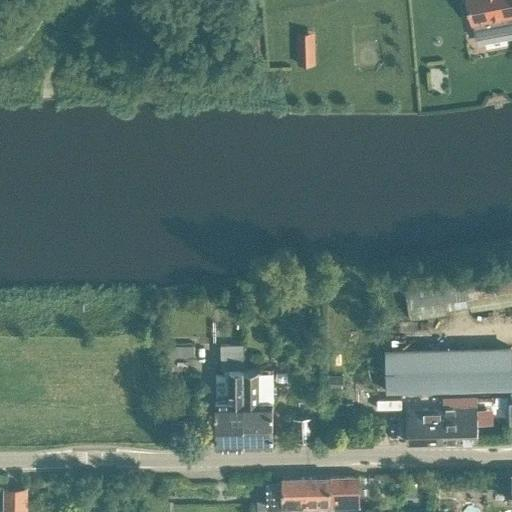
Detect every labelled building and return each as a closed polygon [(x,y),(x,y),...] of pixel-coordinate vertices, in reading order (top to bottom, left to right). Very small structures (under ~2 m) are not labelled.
[(511,0),(462,0),(464,11),(467,13),(471,12),(477,37),(511,30),(511,0)] [(315,47),(299,47),(300,61),(316,61),(315,47)] [(511,263),(406,281),(412,321),(511,305),(511,263)] [(239,337),(260,335),(259,322),(238,323),(239,337)] [(245,444),(245,367),(245,344),(222,344),(222,367),(230,367),(231,393),(215,393),(216,445),(245,444)] [(267,375),(282,371),(276,344),(260,348),(267,375)] [(194,345),(168,345),(168,356),(194,355),(194,345)] [(511,345),(387,347),(388,389),(511,387),(511,345)] [(245,367),(245,444),(273,444),(272,391),(260,391),(259,366),(245,367)] [(443,401),(443,439),(478,438),(477,400),(443,401)] [(408,440),(443,439),(443,401),(407,402),(408,440)] [(309,436),(309,413),(294,413),(295,436),(309,436)] [(403,437),(403,417),(389,418),(389,438),(403,437)] [(23,464),(23,479),(34,479),(34,492),(50,492),(50,464),(23,464)] [(4,467),(3,482),(18,482),(19,468),(4,467)] [(314,475),(314,503),(360,501),(359,496),(359,477),(359,474),(314,475)] [(261,488),(257,492),(258,511),(259,511),(280,511),(283,509),(283,503),(314,503),(314,475),(282,475),(282,480),(268,480),(269,488),(261,488)] [(368,477),(359,477),(359,496),(369,496),(368,477)] [(403,501),(419,502),(420,486),(404,485),(403,501)] [(28,511),(28,506),(27,486),(5,486),(5,503),(6,511),(28,511)]
